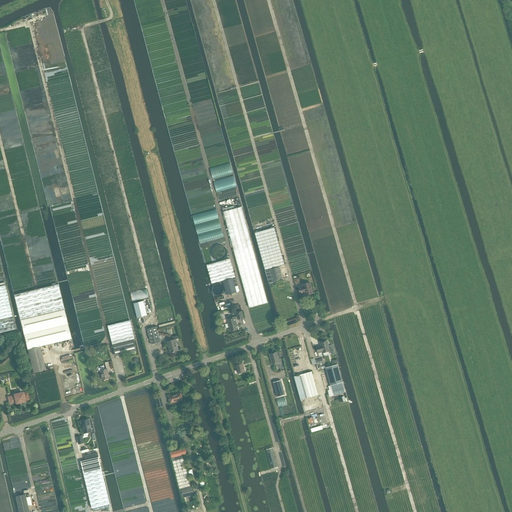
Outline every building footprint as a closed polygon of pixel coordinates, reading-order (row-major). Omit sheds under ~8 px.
[(242,207),(223,212),(249,308),(268,303),(242,207)] [(274,227),(255,233),(265,270),(285,265),(274,227)] [(223,281),(232,278),(235,277),(230,259),(207,265),(212,284),(223,281)] [(279,267),(270,269),(273,281),(283,279),(279,267)] [(270,269),(265,271),(269,286),(274,285),(273,281),(270,269)] [(232,278),(223,281),(227,295),(236,293),(232,278)] [(298,288),(300,294),(305,293),(306,296),(313,294),(310,283),(303,285),(303,286),(298,288)] [(0,286),(0,332),(15,329),(5,285),(0,286)] [(14,295),(19,320),(64,309),(58,285),(14,295)] [(143,301),(133,303),(137,318),(147,316),(143,301)] [(21,325),(28,350),(40,347),(47,345),(71,339),(64,310),(20,320),(21,325)] [(229,323),(227,324),(229,328),(230,327),(231,332),(238,330),(235,320),(238,319),(238,320),(244,318),(242,311),(236,313),(237,317),(235,317),(227,319),(229,323)] [(112,344),(112,345),(134,340),(134,339),(130,320),(108,326),(112,344)] [(147,329),(151,345),(161,342),(157,327),(147,329)] [(173,340),(167,341),(167,342),(168,341),(171,353),(170,353),(173,352),(173,353),(174,352),(181,350),(179,351),(176,339),(178,339),(178,336),(173,337),(173,340)] [(134,340),(112,345),(115,357),(137,351),(134,340)] [(320,343),(321,346),(316,347),(318,353),(322,352),(323,353),(330,351),(327,341),(320,343)] [(40,347),(28,350),(33,373),(45,370),(40,347)] [(270,354),(272,365),(280,363),(277,352),(270,354)] [(322,359),(315,361),(316,364),(317,369),(321,368),(320,363),(321,363),(323,362),(322,359)] [(108,372),(111,371),(108,362),(105,363),(107,369),(100,371),(103,380),(109,379),(108,372)] [(235,366),(238,374),(245,372),(243,364),(235,366)] [(337,365),(326,368),(331,386),(328,386),(330,390),(331,396),(345,392),(337,365)] [(312,372),(294,377),(300,400),(306,399),(306,400),(302,401),(307,416),(321,412),(317,397),(309,399),(309,398),(318,395),(312,372)] [(285,395),(281,380),(273,383),(277,397),(285,395)] [(25,401),(24,400),(29,399),(27,393),(23,394),(23,393),(14,395),(15,396),(8,397),(10,404),(16,402),(16,403),(25,401)] [(176,395),(174,395),(173,395),(168,396),(170,403),(183,400),(181,393),(176,394),(176,395)] [(87,420),(86,419),(84,419),(83,421),(81,421),(83,428),(82,428),(83,434),(88,433),(92,432),(89,419),(87,420)] [(170,453),(172,460),(174,459),(174,458),(187,454),(185,448),(173,452),(170,453)] [(266,450),(271,469),(278,467),(273,448),(266,450)] [(85,461),(81,462),(83,473),(101,469),(98,452),(84,456),(85,461)] [(172,461),(179,489),(190,487),(183,458),(172,461)] [(101,469),(83,473),(92,509),(110,504),(101,469)] [(181,490),(183,498),(186,497),(191,496),(194,495),(192,487),(181,490)] [(29,511),(25,494),(16,497),(19,511),(29,511)]
